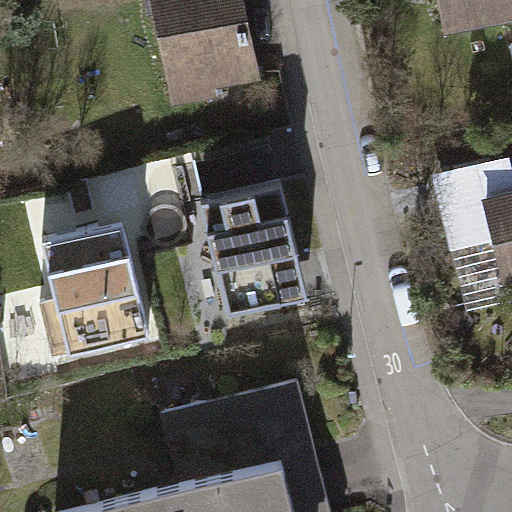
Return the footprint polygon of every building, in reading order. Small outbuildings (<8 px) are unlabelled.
[(242,0),(154,0),(169,76),(199,70),(201,81),(255,71),(242,0)] [(511,8),(508,0),(441,0),(446,21),(511,8)] [(276,167),(190,188),(211,273),(247,264),(250,277),(300,265),(276,167)] [(467,247),(494,240),(483,198),(478,182),(451,189),(467,247)] [(511,190),(483,198),(494,240),(504,275),(511,272),(511,190)] [(121,220),(42,238),(55,292),(40,296),(53,350),(147,328),(121,220)] [(180,479),(53,511),(328,511),(294,377),(163,411),(180,479)]
